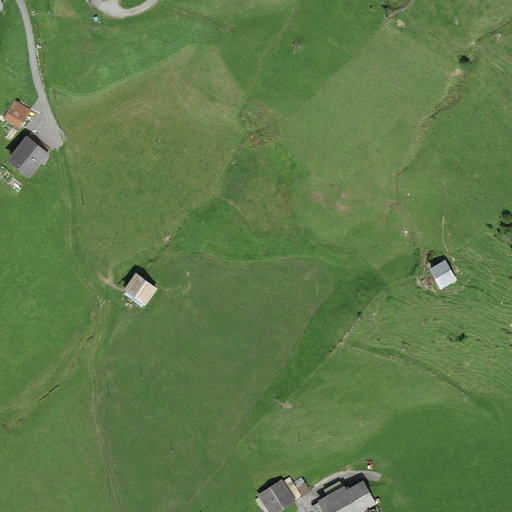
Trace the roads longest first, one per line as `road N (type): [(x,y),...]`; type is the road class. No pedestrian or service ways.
road 1 (track): [(56,146),(76,261),(104,304),(91,369)]
road 2 (unclassified): [(18,0),(56,146)]
